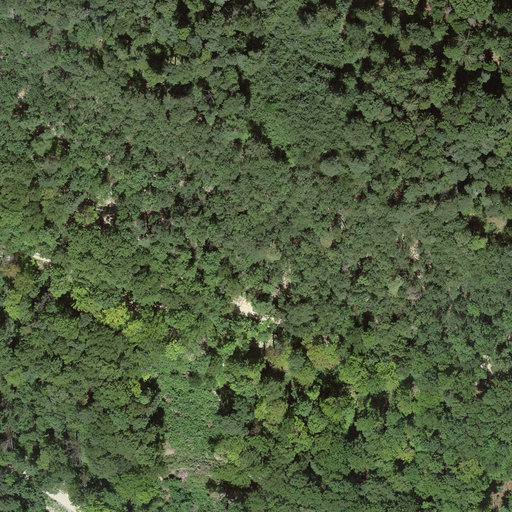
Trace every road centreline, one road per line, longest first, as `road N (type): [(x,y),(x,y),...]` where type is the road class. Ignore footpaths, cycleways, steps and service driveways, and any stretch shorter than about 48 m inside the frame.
road 1 (track): [(0,244),(259,317),(511,372)]
road 2 (track): [(9,463),(115,455),(206,461),(308,484),(452,500),(481,511)]
road 3 (track): [(511,118),(438,114),(379,95),(224,0)]
